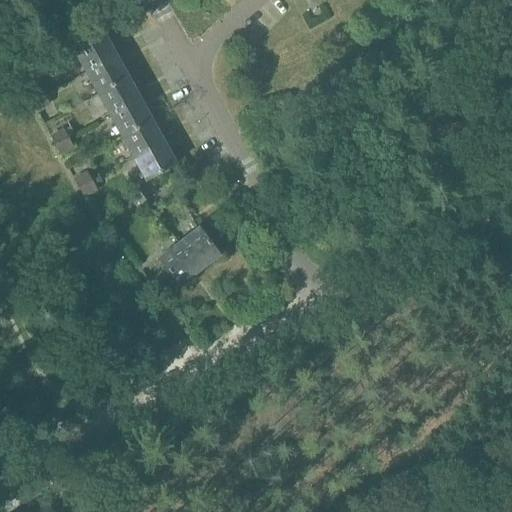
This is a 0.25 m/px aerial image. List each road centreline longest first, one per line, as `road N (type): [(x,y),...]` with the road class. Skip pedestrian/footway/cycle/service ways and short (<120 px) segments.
road 1 (track): [(99,420),(317,302)]
road 2 (unclassified): [(317,302),(511,196)]
road 3 (track): [(99,420),(36,373),(0,295)]
